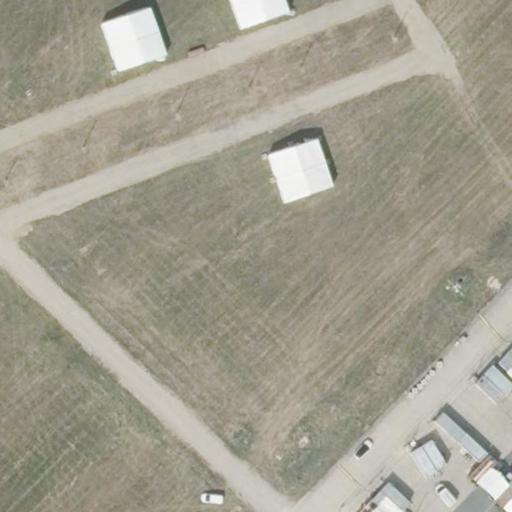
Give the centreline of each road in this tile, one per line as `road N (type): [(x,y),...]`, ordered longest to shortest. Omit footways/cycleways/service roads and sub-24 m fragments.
road 1 (track): [(0,238),(25,214),(436,59),(399,0)]
road 2 (track): [(372,0),(0,145)]
road 3 (track): [(0,247),(278,511)]
